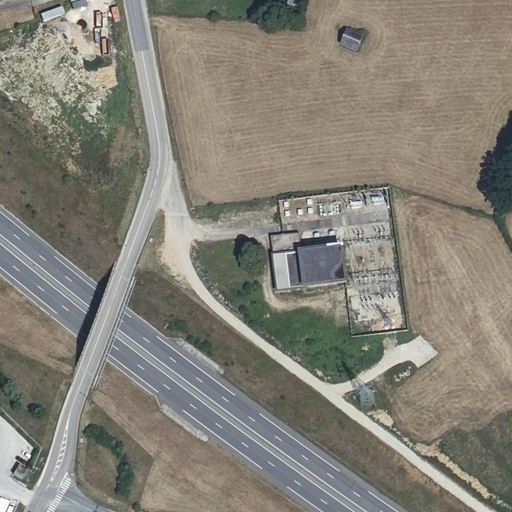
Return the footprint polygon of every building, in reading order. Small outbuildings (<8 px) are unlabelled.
[(358,54),(367,33),(362,31),(359,38),(349,34),(342,47),(358,54)] [(66,133),(48,118),(51,114),(22,90),(10,105),(56,144),(66,133)] [(77,149),(71,163),(114,181),(120,166),(77,149)] [(302,254),(300,236),(285,238),(271,239),(273,258),(302,254)] [(346,285),(341,249),(302,254),(273,258),(278,293),(346,285)] [(18,467),(13,476),(21,481),(26,472),(18,467)]
